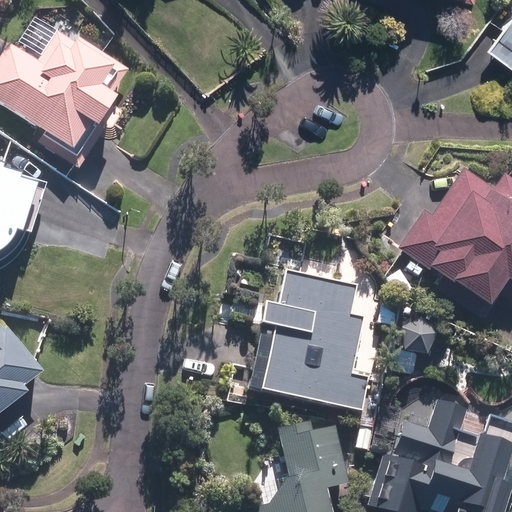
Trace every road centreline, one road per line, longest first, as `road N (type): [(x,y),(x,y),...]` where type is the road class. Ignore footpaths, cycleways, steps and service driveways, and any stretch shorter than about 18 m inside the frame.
road 1 (residential): [(205,197),(240,139),(281,97),(319,78),(345,76),(372,90),(383,111),(379,129),(354,163),(293,181)]
road 2 (residential): [(120,511),(147,315),(165,258),(205,197)]
road 3 (unknown): [(224,119),(102,0)]
